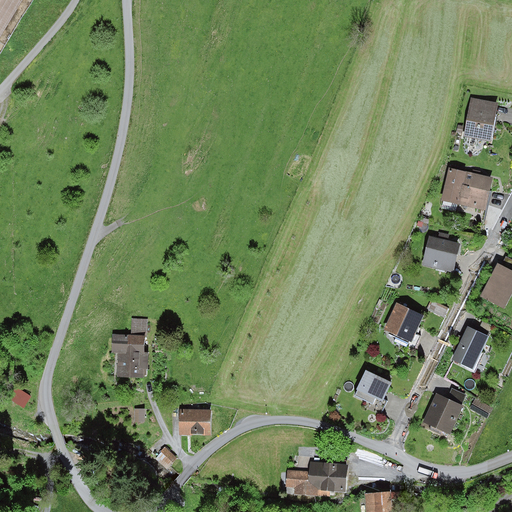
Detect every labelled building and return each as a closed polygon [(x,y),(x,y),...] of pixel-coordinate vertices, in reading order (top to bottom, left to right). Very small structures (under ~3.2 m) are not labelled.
[(0,0),(0,34),(20,0),(0,0)] [(498,104),(471,98),(464,137),(490,142),(498,104)] [(493,178),(449,168),(441,200),(459,204),(485,210),(493,178)] [(485,210),(459,204),(457,217),(482,223),(485,210)] [(438,239),(429,237),(422,266),(452,273),(459,244),(447,241),(449,235),(439,233),(438,239)] [(511,260),(506,257),(501,266),(511,271),(511,260)] [(497,264),(480,297),(504,309),(511,293),(511,271),(501,266),(497,264)] [(433,301),(428,310),(443,318),(448,309),(433,301)] [(423,316),(396,303),(384,329),(404,339),(401,344),(414,350),(421,336),(415,333),(423,316)] [(147,320),(132,319),(131,336),(113,335),(112,352),(118,352),(145,354),(147,320)] [(483,321),(478,332),(487,336),(492,325),(483,321)] [(478,332),(467,327),(462,337),(458,335),(452,349),(456,351),(452,360),(472,369),(487,336),(478,332)] [(145,354),(118,352),(117,377),(143,378),(143,369),(148,370),(149,354),(145,354)] [(391,383),(364,370),(355,389),(357,390),(355,395),(368,401),(365,407),(380,414),(386,401),(383,400),(391,383)] [(8,399),(23,408),(30,397),(15,387),(8,399)] [(452,389),(447,398),(462,405),(466,395),(452,389)] [(447,398),(436,393),(423,422),(450,434),(463,406),(462,405),(447,398)] [(475,399),(470,408),(487,418),(492,408),(475,399)] [(145,409),(135,409),(135,422),(145,422),(145,409)] [(211,409),(179,409),(180,435),(211,435),(211,409)] [(164,449),(155,459),(167,469),(176,459),(164,449)] [(348,466),(311,463),(310,473),(288,471),(285,494),(329,498),(330,492),(345,493),(348,466)] [(399,511),(399,492),(367,493),(367,511),(399,511)]
